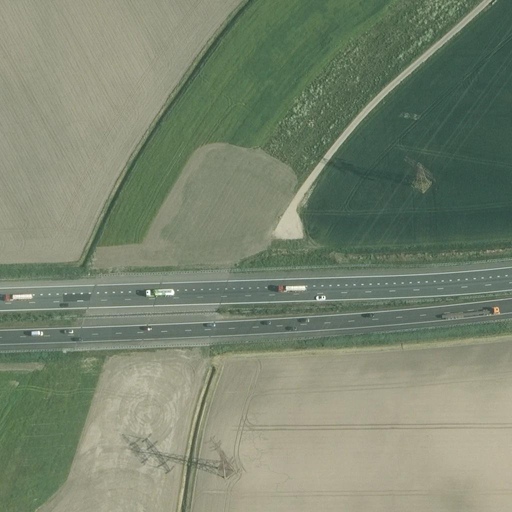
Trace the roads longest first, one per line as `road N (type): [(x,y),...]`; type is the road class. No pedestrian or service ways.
road 1 (tertiary): [(0,414),(88,399),(511,363)]
road 2 (motorway): [(0,338),(511,306)]
road 3 (motorway): [(511,284),(0,304)]
road 4 (unclassified): [(489,0),(354,124),(286,221)]
road 5 (track): [(195,511),(223,386)]
